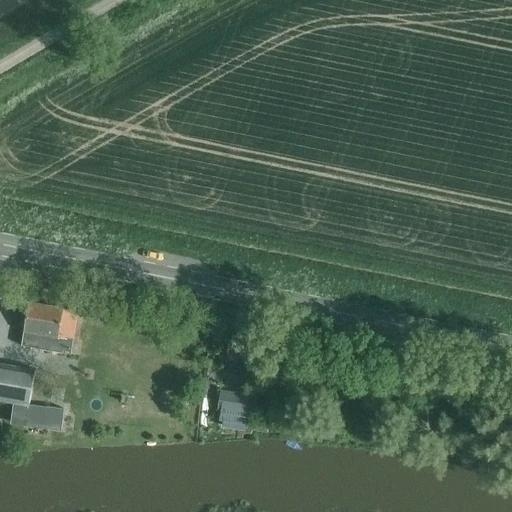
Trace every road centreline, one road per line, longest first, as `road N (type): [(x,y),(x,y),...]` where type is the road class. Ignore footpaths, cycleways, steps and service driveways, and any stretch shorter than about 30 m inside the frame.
road 1 (tertiary): [(511,351),(0,245)]
road 2 (unclassified): [(0,68),(116,0)]
